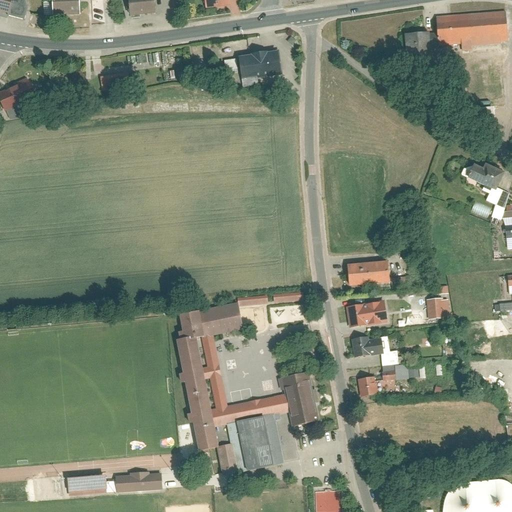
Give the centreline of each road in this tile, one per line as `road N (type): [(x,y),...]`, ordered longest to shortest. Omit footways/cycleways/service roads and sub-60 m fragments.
road 1 (residential): [(310,44),(321,278),(370,511)]
road 2 (tertiary): [(1,38),(105,44),(269,20)]
road 3 (residential): [(310,44),(334,49),(421,113),(511,156)]
